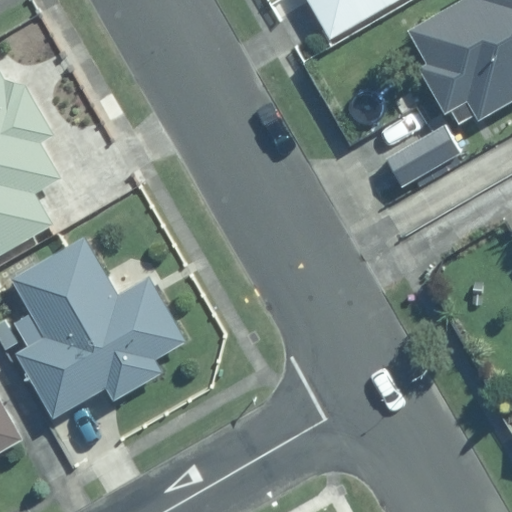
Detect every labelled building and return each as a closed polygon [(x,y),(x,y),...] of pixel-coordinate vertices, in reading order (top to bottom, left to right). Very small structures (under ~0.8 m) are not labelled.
[(310,0),(331,36),(395,0),(310,0)] [(478,111),(511,91),(511,0),(443,0),(408,21),(427,52),(418,58),(445,104),(452,101),(459,116),(472,106),(478,111)] [(5,42),(0,44),(0,256),(53,225),(32,191),(62,173),(45,144),(60,134),(5,42)] [(459,150),(444,123),(386,155),(401,182),(459,150)] [(19,348),(54,405),(101,377),(112,395),(161,364),(154,353),(190,331),(152,269),(119,289),(83,230),(11,274),(32,308),(13,320),(6,309),(0,312),(0,333),(12,353),(19,348)] [(0,445),(23,433),(0,392),(0,445)]
